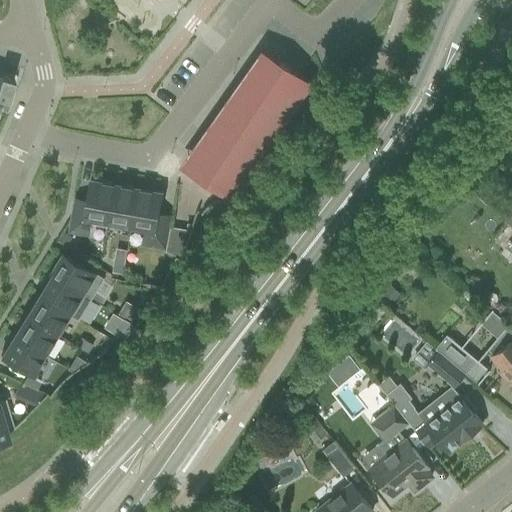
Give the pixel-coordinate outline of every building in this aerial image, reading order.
[(186,167),(236,199),(313,83),(263,50),(186,167)] [(0,110),(6,113),(12,99),(8,98),(14,79),(0,75),(0,110)] [(108,219),(114,184),(90,180),(87,200),(75,198),(69,231),(83,233),(85,222),(108,226),(109,219),(108,219)] [(138,189),(114,184),(108,219),(109,219),(132,223),(138,189)] [(162,193),(138,189),(132,223),(145,226),(142,244),(164,248),(168,223),(157,221),(162,193)] [(170,226),(165,251),(180,258),(182,256),(183,253),(184,251),(185,248),(186,246),(191,230),(170,226)] [(53,275),(91,299),(104,278),(64,253),(50,274),(52,276),(53,275)] [(114,262),(112,272),(122,274),(124,264),(114,262)] [(52,276),(40,296),(70,314),(70,315),(79,320),(91,299),(53,275),(52,276)] [(40,296),(28,316),(58,334),(70,315),(70,314),(40,296)] [(126,301),(118,314),(135,324),(143,311),(126,301)] [(28,316),(15,336),(45,355),(58,334),(28,316)] [(121,324),(117,331),(125,336),(135,325),(124,319),(121,324)] [(511,324),(510,323),(488,348),(492,354),(489,356),(500,370),(499,371),(511,386),(511,384),(511,324)] [(436,348),(465,372),(477,359),(447,334),(436,348)] [(13,335),(0,356),(28,373),(22,383),(36,389),(40,381),(32,376),(45,355),(15,336),(13,335)] [(81,337),(76,346),(88,353),(93,345),(81,337)] [(349,354),(327,371),(331,376),(347,363),(354,373),(360,368),(349,354)] [(438,354),(429,364),(436,371),(454,387),(464,376),(446,360),(438,354)] [(77,355),(68,369),(73,372),(88,362),(77,355)] [(389,375),(378,384),(386,394),(397,386),(389,375)] [(6,376),(3,383),(15,388),(18,381),(6,376)] [(397,386),(386,394),(394,404),(409,423),(428,447),(438,439),(448,451),(482,424),(473,412),(475,410),(465,397),(462,399),(461,397),(427,423),(420,414),(415,407),(409,400),(412,398),(400,383),(397,386)] [(0,441),(9,439),(7,435),(6,431),(14,425),(6,398),(0,399),(0,441)] [(399,445),(391,451),(371,467),(393,494),(408,482),(414,490),(432,476),(426,468),(427,467),(399,431),(409,423),(394,404),(376,418),(384,428),(392,437),(399,445)] [(317,421),(305,430),(315,442),(327,433),(317,421)] [(354,466),(334,441),(323,450),(342,475),(354,466)] [(370,511),(372,510),(351,483),(316,510),(317,511),(370,511)]
